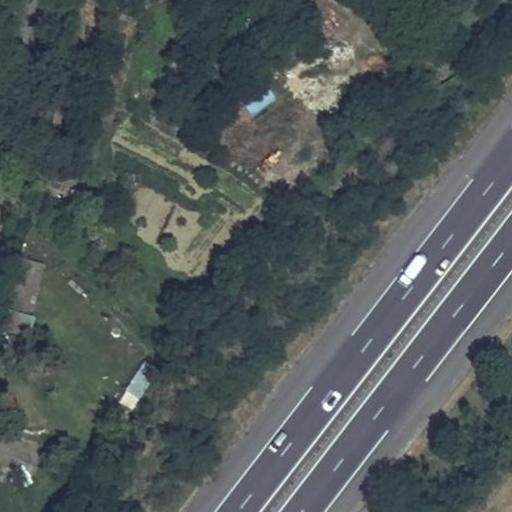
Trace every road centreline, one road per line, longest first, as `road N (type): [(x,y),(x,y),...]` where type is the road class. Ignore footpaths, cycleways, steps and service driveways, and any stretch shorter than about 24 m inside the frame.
road 1 (motorway): [(511,158),(237,511)]
road 2 (motorway): [(301,511),(511,240)]
road 3 (tertiary): [(0,141),(35,0)]
